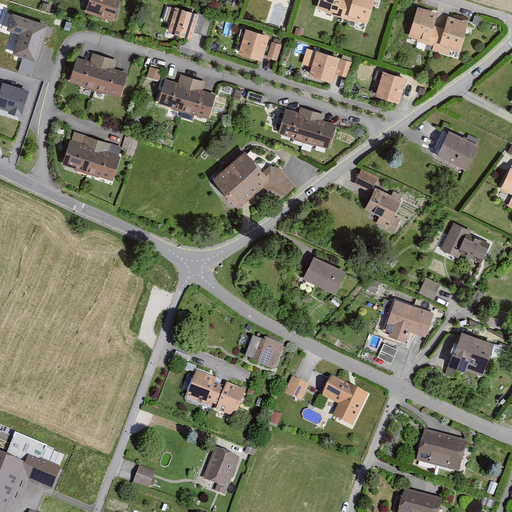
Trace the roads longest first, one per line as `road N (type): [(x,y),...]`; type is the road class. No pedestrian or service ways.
road 1 (residential): [(393,130),(87,36),(63,56),(44,111),(42,190)]
road 2 (residential): [(191,267),(96,511)]
road 3 (residential): [(393,130),(264,228),(191,267)]
road 4 (residential): [(399,387),(243,311),(191,267)]
road 5 (residential): [(191,267),(42,190)]
road 6 (residential): [(399,387),(458,315),(511,336)]
road 7 (residential): [(511,39),(393,130)]
road 8 (residential): [(399,387),(349,511)]
road 9 (residential): [(511,438),(399,387)]
